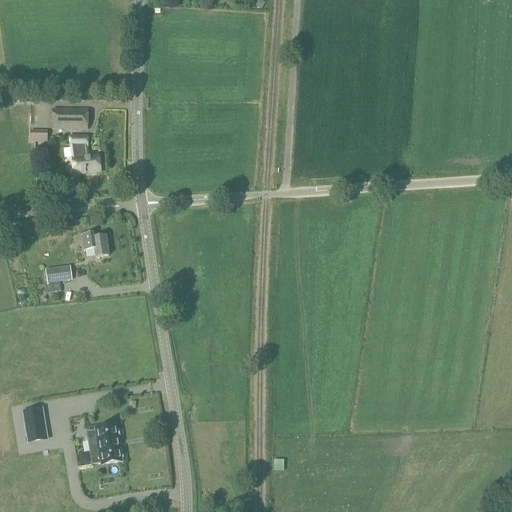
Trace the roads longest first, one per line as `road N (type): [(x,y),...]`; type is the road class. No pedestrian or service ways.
road 1 (unclassified): [(141,204),(511,179)]
road 2 (unclassified): [(141,204),(186,511)]
road 3 (unclassified): [(140,0),(141,204)]
road 4 (unclassified): [(0,215),(141,204)]
